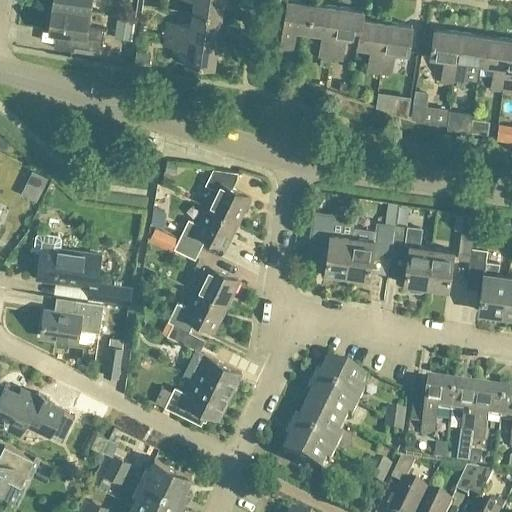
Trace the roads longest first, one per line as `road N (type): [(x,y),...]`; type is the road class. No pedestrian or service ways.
road 1 (residential): [(291,163),(0,72)]
road 2 (residential): [(234,460),(0,344)]
road 3 (residential): [(511,349),(275,319)]
road 4 (residential): [(511,201),(291,163)]
road 5 (residential): [(275,319),(291,163)]
road 6 (residential): [(234,460),(283,358),(275,319)]
